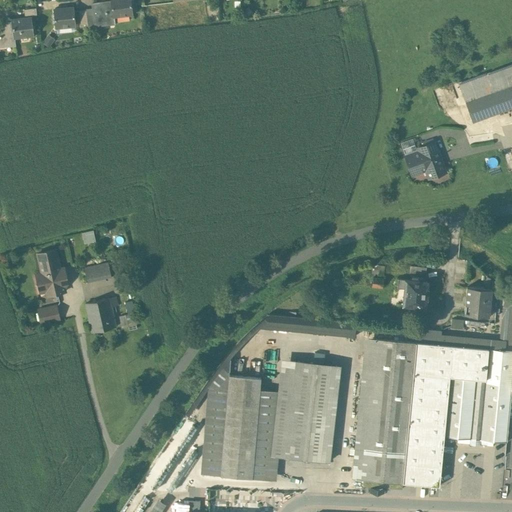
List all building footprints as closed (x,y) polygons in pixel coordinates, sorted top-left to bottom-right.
[(114,17),(111,0),(92,3),(93,7),(95,26),(106,24),(106,22),(114,21),(114,17)] [(111,0),(114,17),(133,14),(131,0),(111,0)] [(74,7),(54,10),(56,28),(76,26),(74,7)] [(93,7),(86,8),(86,9),(88,23),(88,27),(95,26),(93,7)] [(86,9),(79,10),(81,24),(88,23),(86,9)] [(11,22),(0,23),(0,46),(6,46),(5,44),(14,43),(14,45),(15,45),(14,38),(33,35),(30,17),(11,20),(11,22)] [(49,45),(53,39),(49,35),(44,41),(49,45)] [(478,75),(458,82),(472,121),(501,111),(493,92),(511,85),(511,68),(480,80),(478,75)] [(511,85),(493,92),(501,111),(511,107),(511,85)] [(434,142),(418,147),(419,151),(405,156),(412,174),(426,169),(429,177),(445,172),(434,142)] [(85,242),(97,240),(95,229),(83,231),(85,242)] [(60,268),(55,249),(37,253),(42,272),(36,274),(38,285),(44,284),(47,295),(65,291),(64,286),(67,282),(64,267),(60,268)] [(124,259),(117,260),(120,272),(127,270),(124,259)] [(108,262),(84,268),(87,281),(116,275),(113,261),(108,262)] [(423,277),(412,276),(412,279),(398,278),(397,287),(405,288),(403,304),(425,306),(425,298),(426,298),(427,289),(426,289),(427,281),(423,280),(423,277)] [(383,279),(373,278),(372,286),(382,287),(383,279)] [(492,289),(466,286),(464,314),(489,316),(491,292),(492,289)] [(115,296),(109,298),(111,307),(117,305),(115,296)] [(109,298),(85,303),(92,332),(115,326),(111,307),(109,298)] [(128,314),(119,316),(122,328),(136,324),(131,301),(125,302),(128,314)] [(56,305),(38,309),(41,323),(59,319),(56,305)] [(431,311),(419,310),(417,328),(429,329),(431,311)] [(358,326),(262,318),(262,327),(358,334),(358,326)] [(437,329),(435,341),(491,347),(492,339),(442,333),(443,330),(437,329)] [(416,341),(375,338),(364,457),(358,457),(355,478),(363,478),(363,486),(371,486),(371,492),(377,492),(383,492),(383,487),(402,488),(402,482),(416,341)] [(511,384),(511,350),(416,341),(402,482),(439,486),(444,436),(475,439),(507,442),(511,391),(511,384)] [(335,365),(295,360),(284,456),(324,460),(335,365)] [(260,377),(229,375),(228,390),(220,475),(252,478),(260,377)] [(213,400),(210,399),(204,473),(220,475),(228,390),(216,389),(215,394),(213,394),(213,400)]
